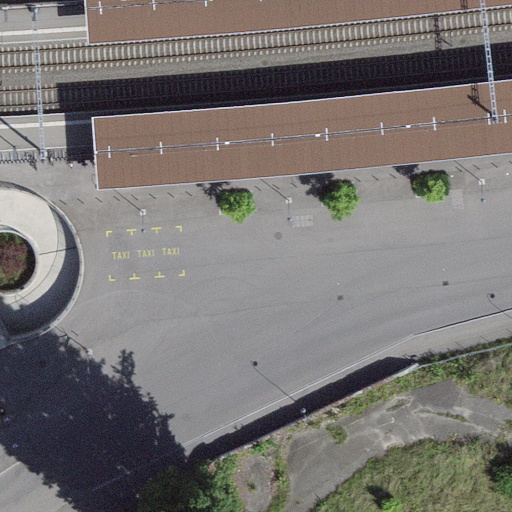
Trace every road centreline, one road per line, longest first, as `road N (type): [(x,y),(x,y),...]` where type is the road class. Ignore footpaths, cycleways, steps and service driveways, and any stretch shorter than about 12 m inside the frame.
road 1 (residential): [(4,511),(264,347)]
road 2 (residential): [(0,375),(133,307),(264,347)]
road 3 (residential): [(511,257),(334,312),(264,347)]
